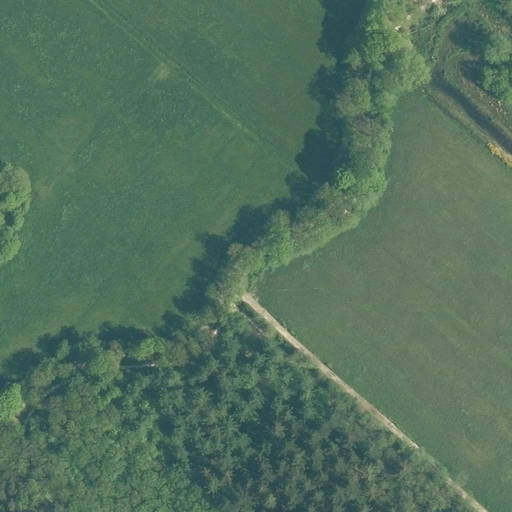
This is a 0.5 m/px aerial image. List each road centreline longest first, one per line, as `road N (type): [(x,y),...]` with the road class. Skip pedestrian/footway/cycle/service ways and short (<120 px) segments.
road 1 (track): [(227,286),(255,246),(319,219),(351,187),(366,48),(415,0)]
road 2 (track): [(486,511),(227,286)]
road 3 (track): [(0,442),(32,394),(57,374),(190,345),(213,321),(227,286)]
